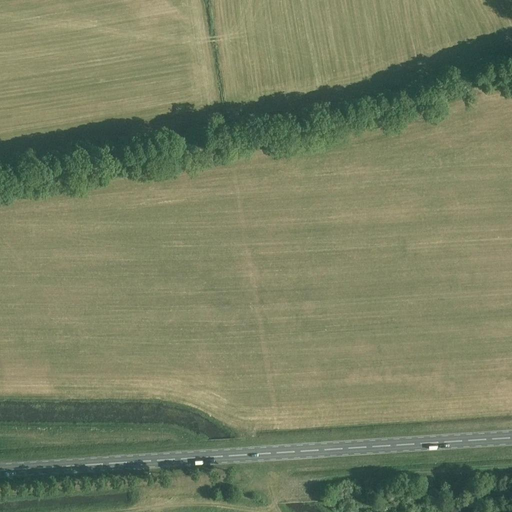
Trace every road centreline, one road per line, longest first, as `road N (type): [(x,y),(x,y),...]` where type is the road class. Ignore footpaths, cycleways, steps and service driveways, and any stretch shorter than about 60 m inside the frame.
road 1 (unclassified): [(0,173),(324,122),(511,68)]
road 2 (primary): [(0,469),(511,437)]
